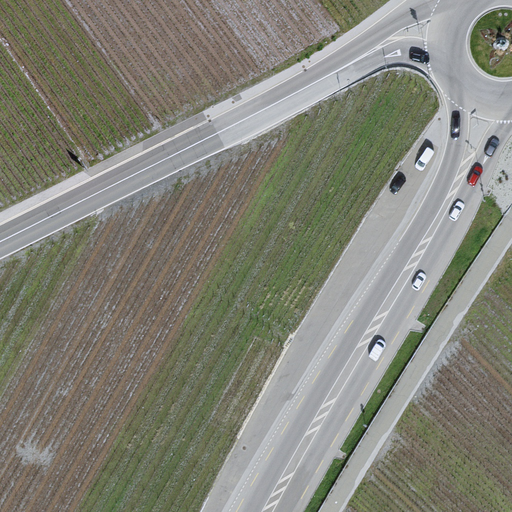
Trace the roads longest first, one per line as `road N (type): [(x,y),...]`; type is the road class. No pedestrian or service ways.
road 1 (primary): [(453,85),(457,128),(441,186),(249,511)]
road 2 (primary): [(284,511),(511,117)]
road 3 (secondary): [(0,241),(336,70)]
road 4 (track): [(511,225),(334,511)]
road 5 (secondary): [(438,0),(401,14),(336,70)]
